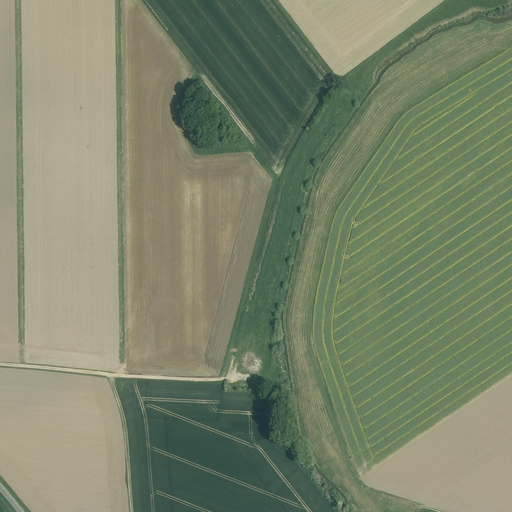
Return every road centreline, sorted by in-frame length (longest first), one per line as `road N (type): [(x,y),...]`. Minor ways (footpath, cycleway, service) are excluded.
road 1 (track): [(222,380),(0,364)]
road 2 (track): [(133,511),(111,374)]
